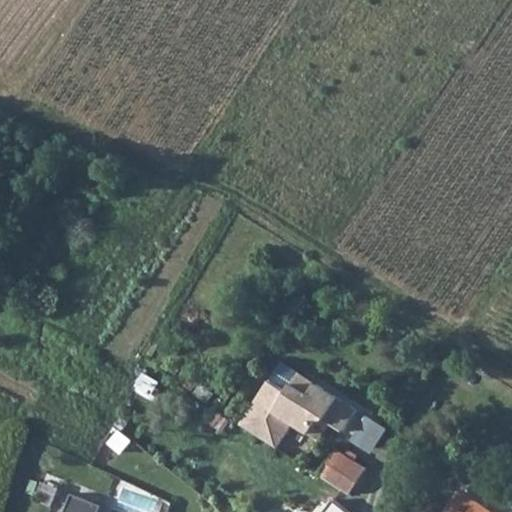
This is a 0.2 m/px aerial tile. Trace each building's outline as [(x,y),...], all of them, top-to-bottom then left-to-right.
[(359,410),(283,361),(243,424),(278,447),(295,422),(321,439),(332,422),(346,430),(359,410)] [(389,428),(368,415),(352,440),(373,453),(389,428)] [(338,449),(321,475),(351,494),(368,468),(338,449)] [(494,511),(465,492),(450,511),(494,511)] [(101,511),(104,505),(74,493),(65,511),(101,511)] [(352,511),(336,499),(326,511),(352,511)]
